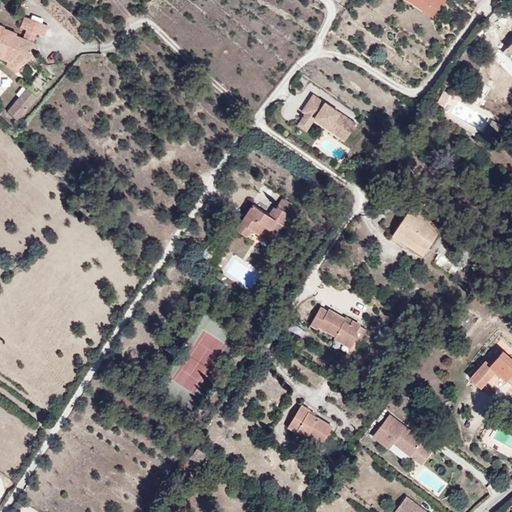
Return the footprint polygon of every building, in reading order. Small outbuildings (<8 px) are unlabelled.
[(433,12),(414,0),(413,0),(410,5),(429,18),(433,12)] [(414,0),(433,12),(429,18),(438,24),(452,5),(444,0),(414,0)] [(66,24),(73,15),(65,7),(58,17),(66,24)] [(6,20),(0,18),(0,52),(7,55),(8,55),(8,56),(6,59),(17,66),(35,48),(29,38),(29,33),(34,35),(37,27),(45,30),(48,20),(25,10),(21,21),(27,23),(25,31),(17,29),(18,27),(5,22),(6,20)] [(511,28),(502,40),(511,48),(511,28)] [(511,52),(511,48),(502,40),(497,46),(508,56),(511,52)] [(484,60),(464,47),(452,68),(462,73),(465,67),(476,73),(484,60)] [(27,82),(7,105),(19,114),(38,91),(27,82)] [(450,106),(458,92),(449,87),(441,100),(450,106)] [(356,118),(313,88),(301,105),(304,107),(305,105),(315,111),(314,113),(329,123),(332,119),(348,130),(356,118)] [(306,126),(314,113),(315,111),(305,105),(296,119),(306,126)] [(348,130),(332,119),(329,123),(345,134),(348,130)] [(271,236),(288,209),(274,199),(267,208),(251,198),(234,223),(246,231),(251,224),(271,236)] [(426,255),(445,227),(430,217),(430,211),(416,203),(395,233),(426,255)] [(264,247),(271,236),(251,224),(246,231),(243,234),(264,247)] [(199,254),(209,241),(200,235),(190,249),(199,254)] [(471,253),(476,244),(468,240),(463,249),(471,253)] [(480,258),(485,249),(476,244),(471,253),(480,258)] [(440,250),(432,261),(446,271),(454,259),(440,250)] [(370,328),(350,313),(348,317),(331,306),(329,308),(323,304),(320,309),(336,318),(365,335),(370,328)] [(351,348),(359,336),(362,339),(365,335),(336,318),(320,309),(311,322),(320,328),(323,325),(336,334),(334,337),(351,348)] [(511,364),(499,352),(487,363),(482,359),(466,373),(477,385),(488,375),(497,384),(502,380),(511,389),(511,364)] [(309,430),(320,414),(311,408),(311,405),(301,399),(285,423),(294,429),(298,423),(309,430)] [(419,438),(386,412),(369,434),(401,460),(406,453),(417,462),(426,450),(416,442),(419,438)] [(322,438),(333,422),(320,414),(309,430),(322,438)] [(196,437),(202,428),(193,423),(189,431),(196,437)] [(304,437),(309,430),(298,423),(294,429),(293,430),(304,437)] [(203,460),(210,450),(199,442),(193,453),(203,460)] [(425,511),(407,498),(395,511),(425,511)]
